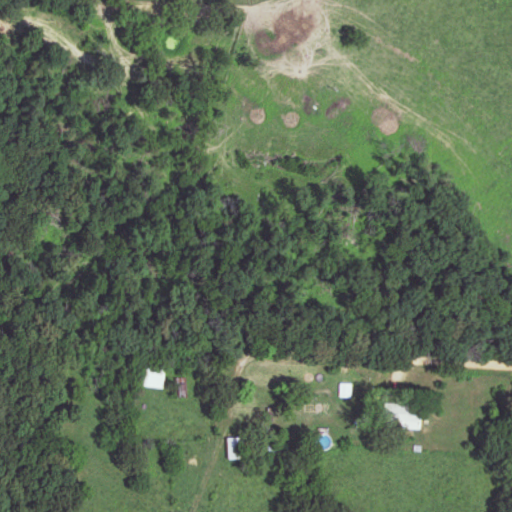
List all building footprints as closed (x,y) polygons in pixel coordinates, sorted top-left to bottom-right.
[(273,38),(279,48),(290,42),(285,32),(273,38)] [(284,51),(301,84),(309,80),(292,47),(284,51)] [(162,387),(162,366),(139,366),(139,387),(162,387)] [(340,397),(349,397),(350,387),(340,386),(340,397)] [(390,405),(390,430),(424,430),(424,405),(390,405)] [(229,461),(247,461),(247,438),(229,439),(229,461)]
